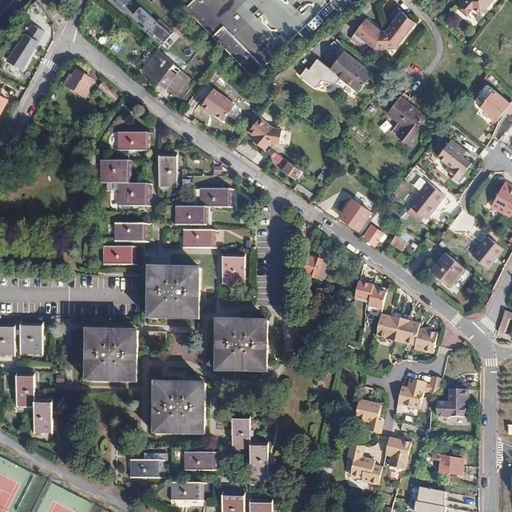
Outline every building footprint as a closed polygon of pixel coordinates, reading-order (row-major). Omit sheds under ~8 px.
[(117,0),(116,3),(128,8),(131,0),(117,0)] [(194,0),(183,11),(250,80),(296,38),(305,45),(348,11),(351,14),(355,10),(344,0),(194,0)] [(494,4),(489,0),(470,0),(458,15),(466,22),(472,14),(479,21),(494,4)] [(157,21),(142,7),(135,15),(151,30),(148,33),(168,50),(180,37),(160,19),(157,21)] [(388,26),(393,31),(403,19),(397,15),(388,26)] [(409,24),(403,19),(393,31),(387,39),(381,38),(366,25),(355,38),(366,48),(375,55),(395,56),(413,34),(405,28),(409,24)] [(45,32),(32,24),(8,60),(24,70),(45,32)] [(405,28),(413,34),(416,31),(409,24),(405,28)] [(361,53),(366,48),(355,38),(350,44),(361,53)] [(156,55),(141,72),(179,103),(192,84),(156,55)] [(376,80),(346,57),(335,72),(333,75),(341,80),(362,97),(376,80)] [(333,75),(335,72),(318,60),(311,71),(307,68),(300,76),(316,88),(322,81),(337,85),(341,80),(333,75)] [(93,86),(73,73),(70,81),(66,79),(60,89),(82,102),(93,86)] [(481,106),(494,116),(498,111),(501,113),(511,102),(489,84),(480,95),(486,100),(481,106)] [(198,111),(211,120),(213,117),(222,124),(233,108),(211,92),(198,111)] [(0,112),(8,100),(0,94),(0,112)] [(415,139),(429,122),(403,102),(390,118),(415,139)] [(251,145),(263,156),(270,149),(281,151),(284,135),(274,133),(261,121),(248,137),(254,141),(251,145)] [(155,149),(155,131),(123,130),(122,148),(155,149)] [(447,174),(456,181),(470,163),(462,157),(466,152),(450,140),(437,157),(451,168),(447,174)] [(181,185),(182,154),(164,154),(162,184),(181,185)] [(284,168),(287,163),(276,154),(272,159),(284,168)] [(123,181),(134,181),(135,159),(105,158),(105,181),(123,181)] [(280,176),(293,184),(299,176),(286,167),(280,176)] [(134,181),(123,181),(123,204),(153,204),(153,182),(134,181)] [(435,209),(432,207),(441,195),(427,184),(408,207),(426,221),(435,209)] [(511,187),(505,184),(492,208),(511,219),(511,187)] [(203,188),(202,205),(212,206),(233,207),(234,190),(203,188)] [(444,198),(441,195),(432,207),(435,209),(444,198)] [(350,203),(338,220),(358,234),(369,217),(350,203)] [(212,206),(202,205),(181,204),(180,223),(211,224),(212,206)] [(145,240),(145,221),(115,221),(115,239),(145,240)] [(359,239),(373,250),(382,238),(369,228),(359,239)] [(218,248),(218,229),(187,229),(187,247),(218,248)] [(299,233),(295,242),(303,247),(308,239),(299,233)] [(409,241),(398,234),(389,246),(400,254),(409,241)] [(501,248),(486,236),(472,254),(487,266),(501,248)] [(137,262),(138,244),(107,244),(107,262),(137,262)] [(467,269),(447,252),(432,271),(452,287),(467,269)] [(248,285),(249,256),(226,255),(226,284),(248,285)] [(324,285),(331,269),(325,266),(326,264),(317,259),(316,261),(310,258),(303,275),(324,285)] [(202,320),(203,268),(173,267),(152,267),(150,318),(202,320)] [(359,305),(387,313),(392,292),(381,289),(382,285),(365,281),(359,305)] [(387,314),(382,333),(392,336),(391,337),(401,340),(407,316),(399,314),(398,317),(387,314)] [(507,321),(511,324),(511,327),(504,342),(509,345),(511,339),(511,317),(505,314),(494,337),(498,339),(507,321)] [(425,327),(426,322),(422,321),(407,316),(401,340),(406,341),(407,339),(421,343),(425,327)] [(268,373),(270,322),(237,321),(219,321),(217,372),(268,373)] [(43,352),(43,322),(21,322),(20,350),(43,352)] [(0,352),(15,353),(16,324),(0,323),(0,352)] [(438,352),(443,332),(425,327),(421,343),(420,348),(438,352)] [(138,383),(139,330),(125,330),(88,329),(86,381),(138,383)] [(148,348),(167,349),(167,331),(149,330),(148,348)] [(33,404),(34,400),(35,373),(16,373),(15,404),(33,404)] [(415,379),(412,388),(408,387),(403,404),(425,410),(430,392),(440,395),(450,385),(451,381),(443,380),(437,378),(435,385),(433,385),(433,383),(415,379)] [(205,436),(207,384),(195,384),(156,382),(154,434),(205,436)] [(466,422),(466,393),(448,392),(447,407),(435,407),(434,421),(466,422)] [(34,400),(33,404),(33,430),(51,431),(52,400),(34,400)] [(368,401),(363,420),(376,422),(374,431),(387,434),(390,421),(385,419),(388,406),(368,401)] [(250,450),(252,445),(252,419),(233,419),(232,449),(250,450)] [(422,429),(409,426),(407,433),(420,437),(420,435),(422,429)] [(411,472),(418,445),(395,439),(390,458),(396,460),(395,467),(411,472)] [(252,445),(250,450),(250,476),(268,477),(268,445),(252,445)] [(353,455),(362,458),(363,456),(366,457),(368,448),(357,445),(353,455)] [(215,472),(216,453),(185,452),(184,471),(215,472)] [(368,483),(385,489),(390,471),(377,467),(379,462),(366,457),(363,456),(362,458),(357,476),(368,480),(368,483)] [(440,475),(459,479),(461,462),(435,457),(433,463),(441,465),(440,475)] [(161,479),(161,461),(131,460),(131,477),(161,479)] [(201,485),(171,484),(170,501),(201,503),(201,485)] [(414,511),(448,511),(447,511),(449,506),(448,505),(450,497),(424,489),(419,503),(418,502),(414,511)] [(243,511),(244,496),(221,495),(220,511),(243,511)] [(271,511),(272,503),(249,503),(248,511),(271,511)]
